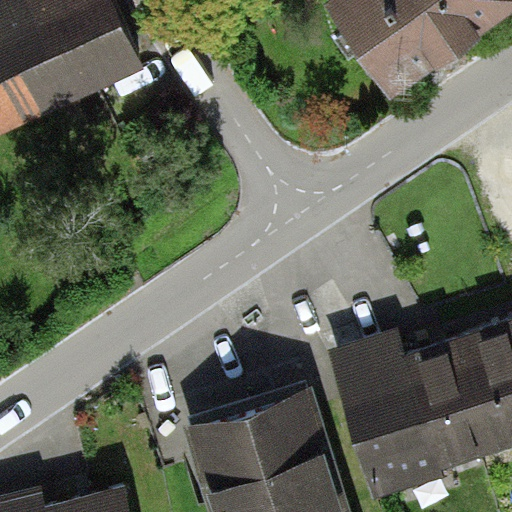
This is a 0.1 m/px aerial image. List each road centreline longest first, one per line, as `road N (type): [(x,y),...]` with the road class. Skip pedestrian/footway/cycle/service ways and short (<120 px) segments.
road 1 (residential): [(292,204),(260,242),(0,420)]
road 2 (residential): [(511,71),(340,188),(292,204)]
road 3 (residential): [(155,0),(292,204)]
